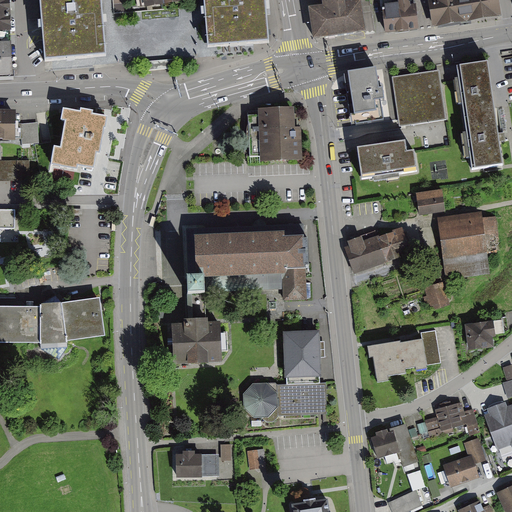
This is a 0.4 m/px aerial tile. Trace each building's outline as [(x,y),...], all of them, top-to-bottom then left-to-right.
[(11,0),(0,0),(0,33),(13,33),(11,0)] [(47,0),(39,1),(44,63),(52,62),(107,58),(102,0),(47,0)] [(113,0),(115,14),(127,13),(125,0),(113,0)] [(142,0),(144,10),(164,7),(164,6),(163,0),(142,0)] [(270,48),(265,0),(202,0),(203,7),(207,53),(270,48)] [(321,0),(322,11),(310,13),(314,43),(366,35),(360,5),(345,7),(344,2),(351,0),(321,0)] [(412,0),(393,0),(394,7),(386,8),(389,32),(421,29),(419,6),(413,7),(412,0)] [(499,0),(432,0),(437,28),(502,19),(499,0)] [(0,42),(0,74),(13,74),(11,42),(0,42)] [(175,61),(144,64),(144,72),(175,70),(175,61)] [(464,121),(496,116),(488,64),(456,69),(464,121)] [(440,69),(392,76),(399,125),(447,118),(440,69)] [(355,123),(356,125),(384,121),(381,98),(384,98),(383,87),(379,87),(377,71),(348,75),(354,114),(350,114),(352,124),(355,123)] [(259,159),(259,162),(301,160),(300,127),(294,127),(294,107),(257,108),(257,116),(247,116),(249,159),(259,159)] [(81,111),(81,114),(64,111),(62,122),(66,123),(61,150),(55,149),(52,167),(78,172),(78,168),(95,171),(97,156),(100,157),(105,130),(106,130),(108,119),(93,116),(93,113),(81,111)] [(0,113),(0,144),(15,144),(15,141),(16,125),(16,114),(0,113)] [(472,172),(503,168),(496,116),(464,121),(472,172)] [(15,141),(21,141),(22,146),(39,144),(38,124),(20,125),(16,125),(15,141)] [(406,145),(358,151),(362,180),(417,172),(415,154),(407,155),(406,145)] [(0,182),(30,182),(29,162),(2,162),(2,147),(0,146),(0,182)] [(445,191),(419,196),(422,218),(449,214),(445,191)] [(0,243),(16,244),(17,210),(0,210),(0,243)] [(485,215),(442,220),(449,279),(493,274),(490,253),(502,252),(498,218),(486,219),(485,215)] [(352,249),(348,250),(357,276),(412,256),(403,230),(366,243),(365,241),(351,246),(352,249)] [(201,236),(202,280),(287,278),(288,299),(309,299),(308,233),(201,236)] [(431,308),(450,305),(446,281),(428,283),(431,308)] [(103,301),(66,306),(70,341),(107,337),(103,301)] [(66,306),(43,307),(42,309),(42,343),(70,341),(66,306)] [(42,309),(0,309),(0,342),(42,343),(42,309)] [(188,326),(177,326),(178,364),(225,363),(224,323),(213,324),(212,321),(188,321),(188,326)] [(493,323),(467,325),(469,349),(495,346),(493,323)] [(322,332),(287,333),(289,386),(278,387),(278,384),(266,384),(254,384),(244,395),(245,410),(254,418),(263,418),(268,424),(279,423),(279,419),(329,417),(328,383),(323,383),(322,332)] [(425,342),(371,348),(372,360),(378,360),(380,383),(402,380),(401,376),(431,373),(430,366),(441,364),(437,332),(425,334),(425,342)] [(511,378),(503,381),(509,398),(511,397),(511,378)] [(440,418),(427,422),(431,438),(470,428),(472,435),(481,432),(476,411),(466,414),(464,404),(438,411),(440,418)] [(492,417),(487,418),(500,452),(511,447),(511,408),(510,410),(508,404),(490,411),(492,417)] [(378,438),(374,439),(378,455),(381,454),(382,458),(400,453),(404,467),(420,463),(410,426),(377,435),(378,438)] [(479,440),(465,444),(470,458),(445,466),(452,487),(482,478),(478,464),(486,461),(479,440)] [(222,445),(223,461),(233,460),(232,444),(222,445)] [(248,451),(250,470),(267,468),(265,449),(248,451)] [(177,455),(177,477),(219,476),(219,455),(195,455),(195,451),(184,451),(184,455),(177,455)] [(414,490),(425,487),(420,471),(409,474),(414,490)] [(511,511),(511,488),(500,493),(508,511),(511,511)] [(393,511),(410,511),(425,506),(417,489),(389,502),(393,511)] [(331,511),(331,509),(330,510),(328,496),(316,498),(316,496),(309,497),(304,498),(304,500),(292,501),(293,511),(331,511)] [(480,498),(458,508),(460,511),(486,511),(484,507),(480,498)]
